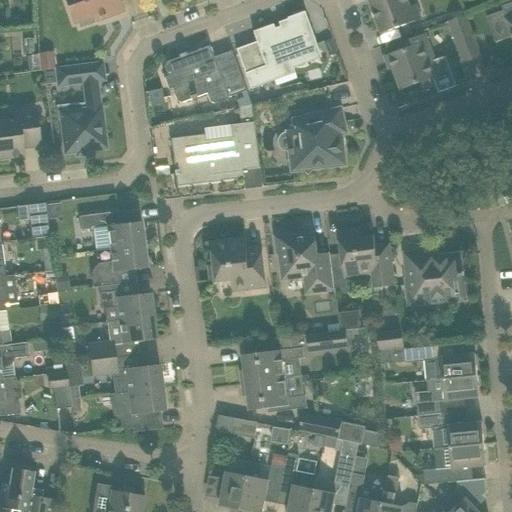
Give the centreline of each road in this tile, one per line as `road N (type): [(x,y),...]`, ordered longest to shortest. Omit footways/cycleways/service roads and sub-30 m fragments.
road 1 (residential): [(200,463),(204,414),(180,240),(195,216),(364,190)]
road 2 (residential): [(0,194),(126,178),(144,149),(134,65),(144,42),(268,0)]
road 3 (residential): [(511,507),(483,215)]
road 4 (residential): [(200,463),(0,427)]
road 5 (residential): [(380,143),(326,0)]
road 6 (residential): [(380,143),(511,91)]
road 7 (residential): [(483,215),(404,221),(364,190)]
